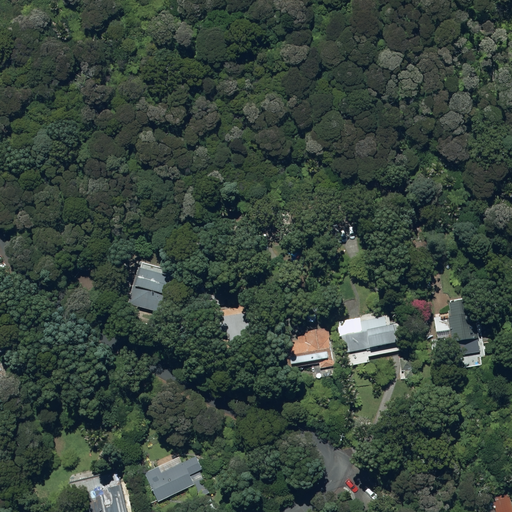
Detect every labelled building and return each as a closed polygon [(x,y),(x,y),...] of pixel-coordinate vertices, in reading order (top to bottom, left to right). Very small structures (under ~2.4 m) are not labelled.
[(247,216),(252,246),(295,239),(289,209),(247,216)] [(137,305),(165,312),(174,276),(146,269),(137,305)] [(451,336),(454,360),(480,357),(475,323),(479,322),(478,312),(474,313),(472,300),(449,303),(450,310),(448,310),(448,315),(434,317),(437,338),(451,336)] [(221,317),(226,350),(248,346),(243,314),(221,317)] [(384,316),(338,324),(345,360),(402,350),(397,323),(386,326),(384,316)] [(322,361),(323,368),(335,366),(334,359),(333,359),(331,350),(336,350),(331,327),(285,335),(291,366),(322,361)] [(182,463),(178,455),(143,473),(157,502),(193,485),(200,498),(209,493),(199,471),(201,469),(196,457),(182,463)] [(126,511),(117,472),(66,484),(73,511),(126,511)] [(492,498),(495,511),(511,511),(511,507),(509,494),(492,498)]
